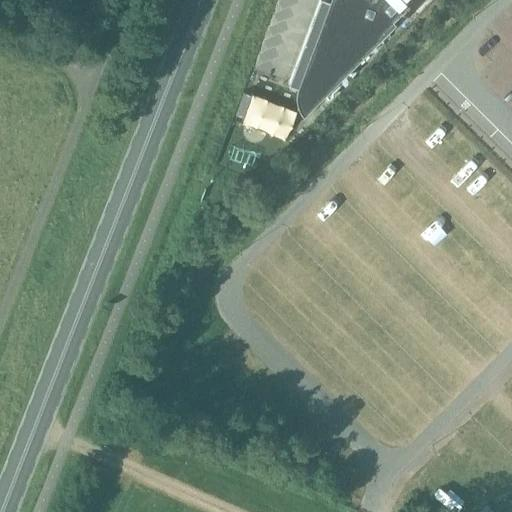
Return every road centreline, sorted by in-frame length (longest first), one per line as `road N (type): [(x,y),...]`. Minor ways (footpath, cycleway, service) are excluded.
road 1 (primary): [(2,511),(201,0)]
road 2 (unclassified): [(0,317),(89,88),(87,72),(76,65)]
road 3 (track): [(219,511),(94,455)]
